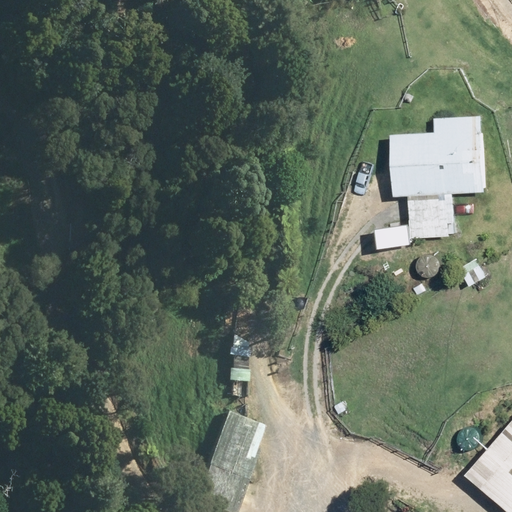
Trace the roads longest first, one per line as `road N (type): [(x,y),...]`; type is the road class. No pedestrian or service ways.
road 1 (track): [(133,0),(147,88),(244,364),(289,419),(301,458),(294,511)]
road 2 (track): [(162,511),(126,469),(32,164),(0,99)]
